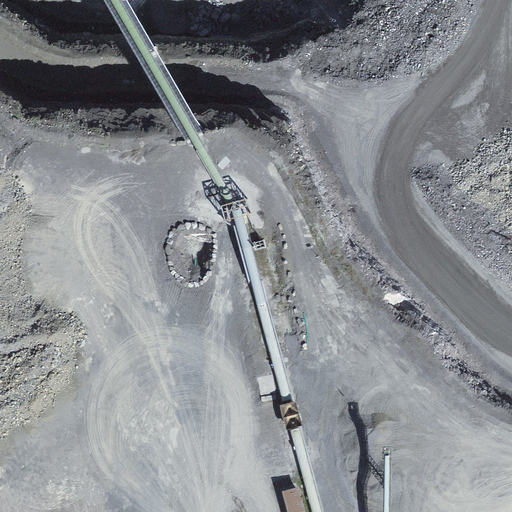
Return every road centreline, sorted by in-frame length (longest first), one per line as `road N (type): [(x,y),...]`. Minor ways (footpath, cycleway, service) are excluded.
road 1 (track): [(348,0),(186,173),(179,215),(232,340),(231,511)]
road 2 (track): [(216,0),(172,44),(97,160),(39,283),(0,338)]
road 3 (track): [(39,283),(57,311),(55,354),(0,460)]
